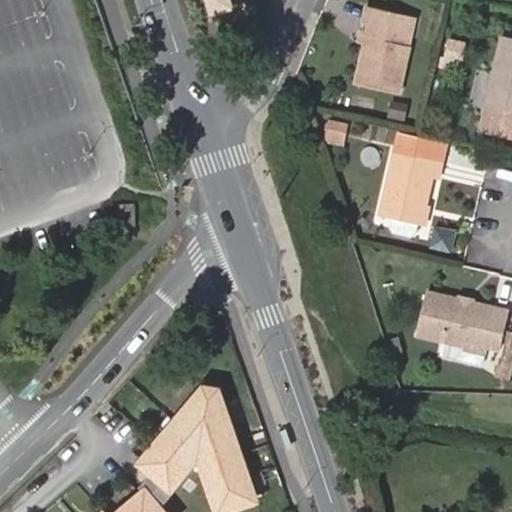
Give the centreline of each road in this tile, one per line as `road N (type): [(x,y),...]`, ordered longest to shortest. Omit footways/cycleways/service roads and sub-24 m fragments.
road 1 (unclassified): [(0,479),(235,229)]
road 2 (secondary): [(335,511),(235,229)]
road 3 (residential): [(196,125),(269,71),(300,0)]
road 4 (secondary): [(196,125),(154,0)]
